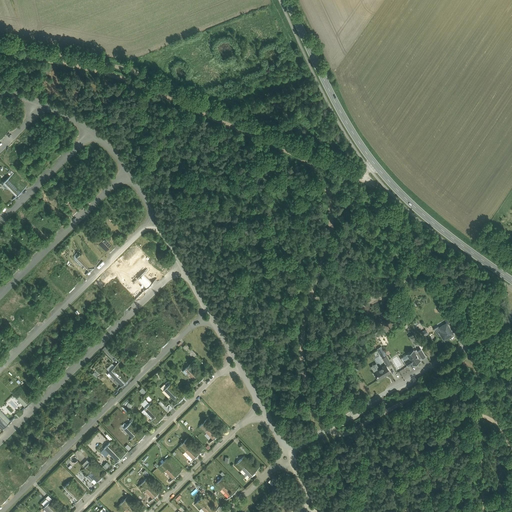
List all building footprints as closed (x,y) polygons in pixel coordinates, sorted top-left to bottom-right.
[(63,151),(54,142),(48,147),(57,156),(63,151)] [(42,171),(34,162),(28,167),(37,176),(42,171)] [(22,190),(9,177),(4,182),(17,196),(22,190)] [(79,208),(70,199),(65,204),(74,213),(79,208)] [(59,228),(46,215),(40,220),(53,233),(59,228)] [(39,248),(26,234),(20,240),(33,253),(39,248)] [(116,245),(107,236),(101,242),(110,251),(116,245)] [(95,265),(82,252),(77,257),(90,270),(95,265)] [(18,267),(5,254),(0,259),(13,273),(18,267)] [(75,285),(62,272),(57,277),(70,290),(75,285)] [(152,283),(143,274),(138,279),(147,288),(152,283)] [(132,303),(119,289),(113,295),(126,308),(132,303)] [(55,305),(42,291),(37,297),(50,310),(55,305)] [(112,322),(99,309),(93,314),(106,328),(112,322)] [(35,324),(26,315),(21,321),(29,330),(35,324)] [(446,323),(439,328),(442,334),(441,335),(444,340),(453,334),(446,323)] [(92,342),(79,329),(73,334),(86,347),(92,342)] [(168,340),(160,331),(154,336),(163,345),(168,340)] [(15,344),(6,335),(0,340),(9,349),(15,344)] [(183,346),(193,357),(196,354),(186,343),(183,346)] [(416,352),(414,349),(406,354),(409,358),(404,361),(407,366),(412,363),(414,366),(415,365),(414,364),(420,361),(420,359),(422,358),(418,351),(416,352)] [(421,349),(417,351),(418,351),(422,358),(426,356),(421,349)] [(148,360),(140,351),(134,356),(143,365),(148,360)] [(63,353),(57,358),(66,367),(71,362),(63,353)] [(391,364),(386,356),(383,358),(387,366),(391,364)] [(203,377),(190,364),(185,369),(198,382),(203,377)] [(386,365),(375,372),(374,373),(375,375),(377,375),(379,379),(390,372),(386,365)] [(128,379),(115,366),(110,371),(123,385),(128,379)] [(51,382),(42,373),(37,378),(46,387),(51,382)] [(183,397),(170,383),(165,389),(178,402),(183,397)] [(108,399),(95,386),(89,391),(102,404),(108,399)] [(31,401),(22,392),(17,398),(25,407),(31,401)] [(145,398),(141,402),(144,407),(149,402),(145,398)] [(163,416),(150,403),(145,408),(153,418),(149,421),(153,425),(163,416)] [(11,421),(0,410),(0,420),(5,426),(11,421)] [(79,410),(74,415),(82,424),(88,419),(79,410)] [(219,433),(206,420),(201,425),(214,439),(219,433)] [(143,436),(130,423),(124,428),(133,437),(129,441),(133,446),(143,436)] [(68,439),(59,430),(53,435),(62,444),(68,439)] [(199,453),(186,440),(181,445),(194,458),(199,453)] [(123,456),(110,442),(104,448),(117,461),(123,456)] [(47,458),(34,445),(29,450),(42,464),(47,458)] [(256,471),(243,457),(237,463),(246,472),(243,474),(248,479),(256,471)] [(179,473),(166,459),(161,465),(174,478),(179,473)] [(103,475),(90,462),(84,467),(97,481),(103,475)] [(27,478),(14,465),(9,470),(22,483),(27,478)] [(236,490),(223,477),(217,483),(230,496),(236,490)] [(159,492),(146,479),(140,484),(153,498),(159,492)] [(83,495),(70,482),(64,487),(77,500),(83,495)] [(44,505),(52,498),(49,495),(41,502),(44,505)] [(288,511),(292,508),(279,495),(274,500),(285,511),(288,511)] [(213,511),(216,510),(203,497),(197,502),(206,511),(213,511)] [(138,511),(126,499),(120,504),(128,511),(138,511)] [(60,511),(50,501),(44,507),(49,511),(60,511)]
